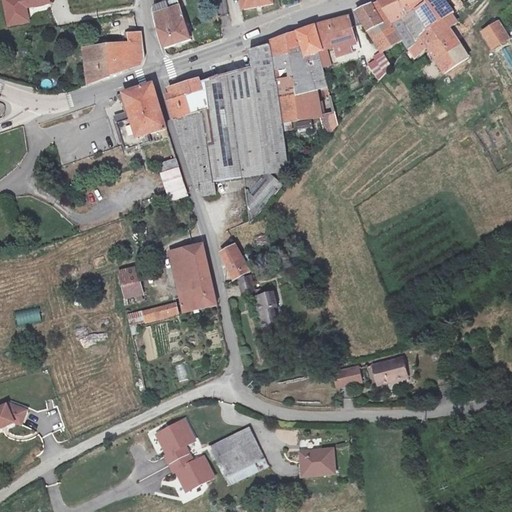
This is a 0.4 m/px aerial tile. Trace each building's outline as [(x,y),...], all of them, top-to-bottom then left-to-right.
[(2,0),(8,26),(29,22),(27,9),(51,4),(51,1),(56,0),(2,0)] [(272,0),(238,0),(241,11),(273,5),(272,0)] [(436,4),(433,0),(388,0),(383,2),(408,42),(414,50),(414,49),(436,31),(425,12),(436,4)] [(425,12),(436,31),(455,15),(458,13),(448,0),(433,0),(436,4),(425,12)] [(153,32),(158,53),(185,44),(176,12),(183,9),(180,1),(151,10),(149,10),(153,32)] [(388,53),(408,42),(383,2),(360,13),(361,15),(385,49),(388,53)] [(138,9),(129,11),(114,14),(115,25),(130,22),(140,21),(138,9)] [(436,31),(414,49),(420,59),(431,50),(448,75),(450,74),(472,59),(453,28),(460,23),(455,15),(436,31)] [(352,16),(317,26),(323,50),(326,65),(333,64),(330,48),(339,46),(342,61),(363,56),(352,16)] [(498,19),(479,31),(491,51),(510,39),(498,19)] [(299,56),(323,50),(317,26),(290,35),(299,56)] [(308,102),(282,107),(284,122),(324,116),(328,136),(340,123),(326,65),(323,50),(299,56),(290,35),(285,37),(300,74),(308,102)] [(136,37),(132,37),(121,39),(122,45),(78,51),(81,86),(136,68),(137,55),(136,37)] [(278,82),(282,107),(308,102),(300,74),(285,37),(271,42),(271,46),(276,82),(278,82)] [(288,181),(276,82),(271,46),(254,51),(256,67),(216,79),(214,73),(182,82),(194,117),(177,122),(190,165),(196,185),(201,184),(203,197),(217,195),(215,182),(246,177),(253,221),(288,181)] [(388,53),(385,49),(379,53),(391,73),(397,67),(388,53)] [(194,117),(182,82),(171,86),(175,101),(171,102),(177,122),(194,117)] [(156,85),(118,98),(123,104),(129,121),(119,125),(128,152),(153,145),(150,135),(163,132),(166,141),(172,139),(156,85)] [(157,171),(170,208),(185,202),(174,165),(157,171)] [(239,275),(251,269),(238,245),(223,253),(235,277),(239,275)] [(202,249),(169,258),(183,319),(215,311),(202,249)] [(251,269),(239,275),(243,294),(256,290),(251,269)] [(135,276),(110,281),(116,308),(141,304),(135,276)] [(276,313),(272,298),(254,303),(266,345),(280,341),(272,314),(276,313)] [(17,311),(17,323),(41,322),(41,310),(17,311)] [(135,331),(178,320),(175,310),(133,321),(135,331)] [(400,363),(371,371),(376,391),(406,384),(400,363)] [(360,367),(332,371),(335,389),(362,386),(360,367)] [(4,417),(0,419),(0,440),(12,434),(19,437),(24,422),(4,417)] [(196,425),(166,439),(186,481),(216,468),(196,425)] [(226,486),(260,471),(246,440),(212,456),(226,486)] [(339,481),(334,456),(302,462),(307,485),(326,481),(326,484),(339,481)]
